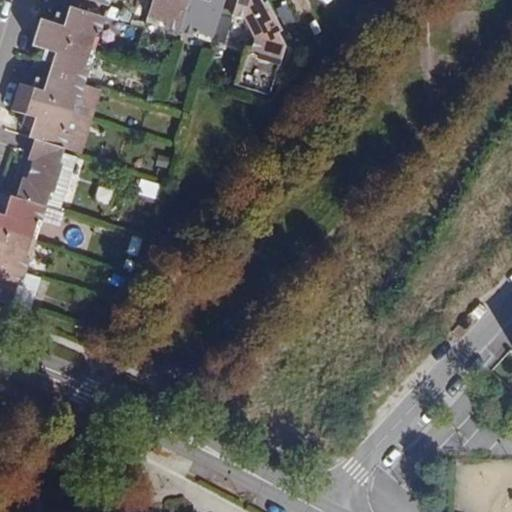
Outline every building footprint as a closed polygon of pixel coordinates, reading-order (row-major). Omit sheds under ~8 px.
[(83,0),(107,8),(109,0),(83,0)] [(151,0),(145,23),(158,28),(159,24),(166,26),(164,29),(189,38),(191,34),(198,37),(197,40),(214,46),(228,0),(209,0),(208,2),(201,0),(199,0),(197,8),(188,4),(176,0),(151,0)] [(260,0),(241,0),(234,21),(246,26),(245,28),(247,32),(249,31),(253,39),(250,41),(252,44),(258,46),(255,56),(284,66),(289,54),(282,38),(285,36),(270,8),(265,9),(260,0)] [(68,7),(64,18),(73,20),(76,9),(68,7)] [(104,19),(76,9),(73,20),(64,18),(62,24),(40,17),(32,44),(54,51),(51,60),(59,62),(55,74),(52,82),(45,80),(42,86),(20,79),(10,110),(32,116),(29,126),(37,128),(34,139),(27,157),(30,158),(25,176),(20,175),(13,197),(10,207),(4,205),(1,213),(0,213),(0,300),(13,305),(27,309),(36,279),(22,274),(27,261),(23,260),(24,253),(29,254),(37,229),(33,227),(36,220),(40,220),(68,132),(88,138),(93,120),(100,99),(80,93),(89,68),(85,66),(87,60),(90,61),(99,35),(95,34),(97,28),(101,29),(104,19)] [(51,60),(47,71),(55,74),(59,62),(51,60)] [(55,74),(47,71),(45,80),(52,82),(55,74)] [(34,139),(37,128),(29,126),(26,137),(34,139)] [(141,180),(136,197),(156,202),(160,185),(141,180)] [(10,207),(13,197),(7,196),(4,205),(10,207)]
